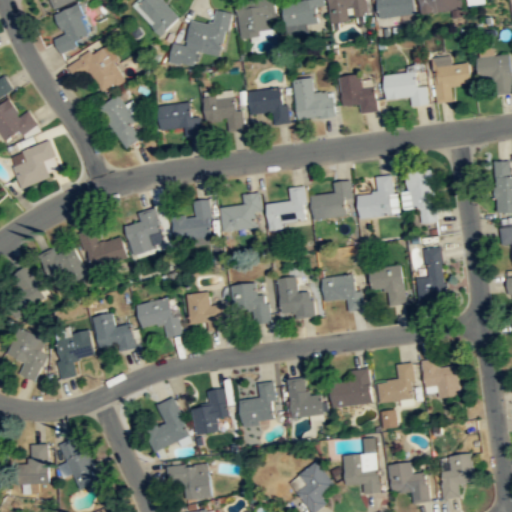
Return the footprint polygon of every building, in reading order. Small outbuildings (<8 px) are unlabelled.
[(50,0),(53,8),(75,1),(74,0),(50,0)] [(163,0),(137,0),(133,4),(161,35),(180,18),(163,0)] [(272,0),(237,0),(240,37),(274,35),(272,0)] [(297,0),(282,2),(286,34),(307,32),(306,23),(318,22),(316,7),(324,6),(323,0),(297,0)] [(327,0),(330,24),(349,22),(348,19),(368,16),(366,0),(327,0)] [(415,14),(413,0),(374,0),(376,18),(415,14)] [(419,0),(421,14),(463,8),(461,0),(419,0)] [(55,13),(62,35),(54,38),(58,51),(93,40),(81,4),(55,13)] [(190,20),(186,45),(173,43),(170,62),(194,66),(197,51),(224,56),(231,12),(214,9),(212,24),(190,20)] [(69,66),(76,78),(88,70),(102,93),(128,77),(105,42),(69,66)] [(511,91),(509,54),(477,57),(479,79),(496,77),(497,92),(511,91)] [(452,85),(471,84),(469,62),(451,64),(451,56),(433,57),(436,103),(453,101),(452,85)] [(429,104),(427,85),(419,86),(418,71),(384,75),(386,99),(410,97),(411,106),(429,104)] [(343,106),(360,104),(362,114),(378,111),(374,79),(361,80),(360,73),(339,76),(343,106)] [(0,95),(12,88),(4,74),(0,76),(0,95)] [(298,120),(335,116),(332,92),(313,93),(312,78),(294,79),(298,120)] [(249,91),(250,115),(273,113),(274,125),(288,124),(285,88),(249,91)] [(203,96),(206,122),(228,120),(229,131),(243,129),(238,91),(203,96)] [(125,149),(144,137),(118,95),(99,107),(125,149)] [(0,103),(0,133),(7,143),(37,123),(28,110),(20,115),(9,98),(0,103)] [(199,116),(191,117),(190,102),(158,105),(161,133),(200,129),(199,116)] [(61,173),(49,140),(8,155),(16,177),(4,182),(8,192),(61,173)] [(494,161),(495,212),(511,212),(511,177),(510,161),(494,161)] [(431,170),(406,173),(408,190),(402,191),(405,209),(419,207),(421,223),(438,221),(431,170)] [(393,174),(374,176),(375,193),(357,194),(359,217),(396,214),(393,174)] [(314,218),(354,213),(350,179),(332,181),(333,192),(311,194),(314,218)] [(266,202),(268,230),(284,228),(283,218),(307,215),(305,186),(288,187),(290,200),(266,202)] [(220,207),(222,231),(256,228),(254,211),(261,211),(259,192),(243,194),(244,205),(220,207)] [(209,199),(193,200),(194,217),(173,219),(175,239),(212,236),(209,199)] [(138,212),(140,222),(126,226),(133,253),(165,245),(155,207),(138,212)] [(511,226),(499,228),(501,245),(511,244),(511,226)] [(128,257),(123,236),(100,241),(97,228),(81,232),(89,266),(128,257)] [(39,252),(52,284),(85,271),(73,239),(39,252)] [(447,296),(441,246),(424,248),(427,276),(417,277),(420,300),(447,296)] [(372,289),(386,288),(387,303),(406,302),(403,264),(370,267),(372,289)] [(14,307),(41,301),(34,268),(7,274),(14,307)] [(322,277),(325,301),(347,299),(348,310),(362,308),(358,273),(322,277)] [(293,312),(294,319),(315,316),(312,290),(298,292),(296,276),(277,279),(281,314),(293,312)] [(231,285),(235,313),(252,310),(254,323),(270,321),(266,293),(257,294),(256,282),(231,285)] [(187,294),(190,324),(208,323),(209,330),(223,329),(222,304),(209,305),(209,292),(187,294)] [(137,305),(142,328),(164,324),(167,337),(181,334),(173,297),(137,305)] [(100,347),(119,343),(121,351),(136,348),(131,323),(116,327),(113,312),(93,316),(100,347)] [(50,339),(18,327),(7,355),(24,361),(19,374),(35,380),(50,339)] [(78,373),(75,360),(96,355),(90,329),(53,338),(63,377),(78,373)] [(461,395),(456,359),(422,363),(426,390),(436,389),(437,398),(461,395)] [(412,363),(397,364),(398,380),(378,382),(380,402),(415,399),(412,363)] [(373,402),(369,368),(351,370),(353,380),(331,383),(334,407),(373,402)] [(325,393),(307,395),(306,376),(288,378),(291,417),(326,414),(325,393)] [(273,381),(258,382),(259,397),(240,399),(242,424),(277,421),(273,381)] [(192,407),(196,433),(220,430),(218,418),(230,416),(225,387),(207,389),(209,404),(192,407)] [(157,404),(165,423),(145,431),(153,451),(191,436),(175,397),(157,404)] [(383,427),(398,426),(397,409),(382,410),(383,427)] [(67,462),(60,464),(64,476),(73,473),(80,489),(100,481),(82,435),(60,444),(67,462)] [(345,485),(362,484),(363,493),(380,492),(376,437),(363,438),(364,454),(343,455),(345,485)] [(30,444),(31,462),(20,463),(20,485),(49,484),(48,443),(30,444)] [(460,496),(459,484),(475,482),(473,454),(440,457),(443,498),(460,496)] [(426,472),(413,474),(411,461),(388,464),(392,494),(411,491),(413,503),(430,501),(426,472)] [(321,494),(334,486),(317,462),(298,475),(303,483),(295,489),(310,511),(315,511),(328,504),(321,494)] [(208,463),(167,466),(169,484),(185,482),(186,500),(211,498),(208,463)]
